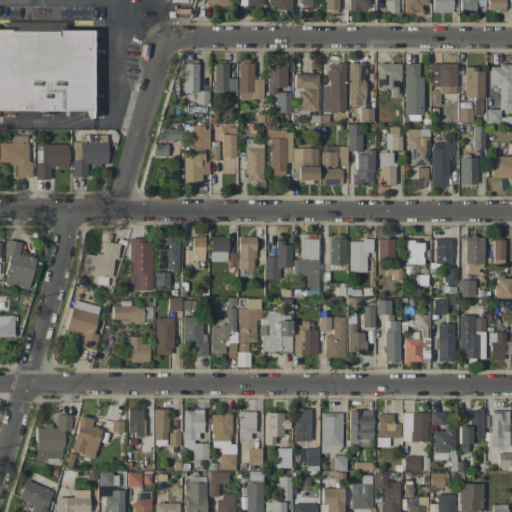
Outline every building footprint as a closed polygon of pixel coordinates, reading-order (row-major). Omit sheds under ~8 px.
[(274,9),(290,10),(290,0),(266,0),(267,2),(275,2),(274,9)] [(324,0),(324,9),(337,9),(337,0),(324,0)] [(368,0),(347,0),(347,9),(368,10),(368,0)] [(398,13),(397,0),(385,0),(386,13),(398,13)] [(403,0),(404,12),(421,12),(421,5),(427,4),(427,0),(403,0)] [(431,0),(432,12),(451,12),(450,0),(431,0)] [(459,0),(459,13),(474,13),(474,7),(484,7),(483,0),(459,0)] [(486,0),(486,11),(504,11),(504,0),(486,0)] [(95,111),(0,110),(0,28),(96,29),(95,111)] [(180,92),(197,92),(197,103),(207,103),(207,91),(197,91),(197,61),(181,61),(180,92)] [(213,91),(235,91),(235,78),(227,78),(226,63),(212,64),(213,91)] [(262,99),(262,79),(253,79),(252,63),(237,63),(238,99),(262,99)] [(321,111),(343,112),(344,63),(328,63),(327,87),(321,87),(321,111)] [(347,105),(364,105),(364,63),(348,63),(347,105)] [(376,63),(376,89),(390,89),(389,98),(399,98),(400,63),(376,63)] [(404,115),(422,115),(422,76),(418,76),(418,63),(403,63),(404,115)] [(455,94),(455,63),(430,63),(430,88),(430,104),(439,105),(439,93),(455,94)] [(286,65),(267,65),(266,93),(275,93),(275,87),(285,87),(286,65)] [(511,65),(489,65),(488,87),(498,87),(498,110),(510,110),(511,65)] [(457,109),(458,122),(471,122),(471,115),(483,115),(482,67),(464,67),(464,109),(457,109)] [(317,74),(293,73),(293,88),(299,88),(299,110),(317,111),(317,74)] [(276,113),(291,112),(290,92),(276,92),(276,113)] [(359,121),(371,122),(372,108),(359,108),(359,121)] [(485,121),(498,122),(499,110),(485,109),(485,121)] [(360,124),(346,124),(347,151),(360,150),(360,124)] [(208,125),(189,125),(188,148),(207,149),(208,125)] [(399,126),(386,127),(386,150),(399,149),(399,126)] [(472,148),(483,148),(483,126),(472,126),(472,148)] [(160,128),(160,140),(180,139),(179,127),(160,128)] [(405,129),(405,149),(409,149),(409,165),(428,165),(428,129),(405,129)] [(291,131),(269,130),(268,175),(284,175),(284,162),(291,162),(291,131)] [(79,141),(72,141),(71,176),(86,177),(86,165),(106,165),(106,135),(79,134),(79,141)] [(234,134),(221,134),(221,157),(235,157),(234,134)] [(31,177),(31,162),(27,162),(27,135),(11,135),(11,142),(0,142),(0,162),(15,163),(15,177),(31,177)] [(262,182),(263,139),(245,139),(244,182),(262,182)] [(430,186),(447,186),(448,158),(453,158),(453,142),(431,142),(430,186)] [(34,179),(49,179),(49,167),(67,167),(68,144),(41,144),(41,163),(35,163),(34,179)] [(340,185),(340,166),(346,167),(346,146),(321,145),(320,184),(340,185)] [(317,148),(292,148),(291,168),(296,168),(296,180),(316,180),(317,148)] [(352,184),(371,184),(372,150),(353,150),(352,184)] [(182,152),(183,184),(201,184),(201,174),(208,174),(207,160),(203,160),(203,152),(182,152)] [(393,152),(377,153),(378,185),(394,184),(393,152)] [(511,156),(491,156),(491,177),(511,177),(511,156)] [(476,158),(458,158),(459,184),(476,184),(476,158)] [(415,180),(426,180),(426,167),(416,167),(415,180)] [(305,276),(305,290),(316,291),(317,234),(301,234),(301,260),(292,259),(291,276),(305,276)] [(177,269),(178,237),(159,236),(158,269),(177,269)] [(203,236),(191,236),(191,249),(184,249),(184,261),(204,261),(203,236)] [(209,261),(226,261),(226,236),(209,237),(209,261)] [(237,269),(254,269),(253,236),(237,237),(237,269)] [(482,237),(465,237),(464,271),(482,271),(482,237)] [(329,238),(328,264),(344,264),(345,238),(329,238)] [(393,238),(376,238),(377,259),(393,259),(393,238)] [(456,267),(450,268),(450,238),(433,238),(434,263),(444,263),(444,284),(456,284),(456,267)] [(27,289),(35,258),(18,253),(20,243),(7,239),(3,255),(9,256),(3,283),(27,289)] [(151,239),(129,239),(128,290),(151,290),(151,239)] [(503,239),(492,239),(492,263),(503,263),(503,239)] [(348,240),(348,271),(366,272),(366,252),(371,252),(372,240),(348,240)] [(405,241),(405,264),(422,264),(422,241),(405,241)] [(113,280),(116,243),(102,242),(101,255),(83,253),(81,274),(97,275),(97,279),(113,280)] [(290,267),(290,242),(275,242),(275,256),(263,256),(263,278),(278,278),(278,267),(290,267)] [(400,279),(400,268),(390,268),(390,279),(400,279)] [(155,288),(168,288),(168,272),(155,272),(155,288)] [(493,298),(511,297),(511,279),(511,278),(493,278),(493,298)] [(473,296),(473,280),(457,280),(458,296),(473,296)] [(180,310),(180,297),(168,297),(167,310),(180,310)] [(259,299),(244,299),(244,310),(236,310),(236,366),(248,366),(248,340),(255,340),(255,319),(259,319),(259,299)] [(65,329),(82,333),(79,346),(94,350),(97,334),(92,333),(99,306),(72,300),(65,329)] [(376,314),(390,314),(389,300),(375,300),(376,314)] [(432,312),(444,312),(444,300),(432,300),(432,312)] [(142,324),(142,306),(112,305),(111,319),(120,319),(120,323),(142,324)] [(143,320),(151,319),(151,306),(143,306),(143,320)] [(373,306),(361,306),(362,327),(373,327),(373,306)] [(209,326),(210,356),(225,355),(226,358),(235,357),(234,308),(225,308),(226,325),(209,326)] [(290,352),(290,312),(261,312),(261,351),(290,352)] [(427,362),(428,316),(415,315),(415,326),(417,326),(417,339),(403,338),(403,362),(427,362)] [(201,316),(181,317),(182,344),(189,343),(189,356),(206,356),(206,333),(201,334),(201,316)] [(318,330),(329,331),(330,317),(318,316),(318,330)] [(324,335),(323,357),(343,357),(344,317),(332,316),(332,335),(324,335)] [(483,359),(484,316),(458,316),(458,349),(463,349),(463,358),(483,359)] [(155,354),(172,354),(172,317),(154,317),(155,354)] [(384,362),(398,362),(399,321),(384,320),(384,362)] [(316,354),(316,330),(307,329),(308,323),(294,322),(293,353),(316,354)] [(364,353),(365,332),(354,332),(355,324),(347,323),(347,353),(364,353)] [(437,362),(453,361),(452,324),(436,325),(437,362)] [(503,332),(488,332),(489,359),(504,359),(503,332)] [(148,362),(148,343),(140,343),(140,336),(128,336),(128,361),(148,362)] [(167,409),(153,408),(153,445),(167,445),(167,409)] [(309,408),(293,408),(293,440),(310,440),(309,408)] [(127,435),(142,435),(142,409),(126,409),(127,435)] [(207,442),(198,442),(198,432),(202,432),(202,410),(182,410),(182,449),(191,449),(191,459),(207,459),(207,442)] [(348,410),(347,439),(371,439),(371,410),(348,410)] [(507,410),(489,411),(490,447),(508,446),(507,410)] [(253,411),(238,411),(238,439),(253,439),(253,411)] [(443,411),(429,412),(430,425),(444,424),(443,411)] [(458,426),(459,452),(467,452),(467,444),(483,443),(482,411),(470,411),(470,425),(458,426)] [(340,412),(319,412),(319,453),(340,453),(340,412)] [(426,441),(427,412),(401,412),(401,441),(426,441)] [(234,469),(234,444),(230,444),(230,413),(210,413),(210,447),(219,447),(219,469),(234,469)] [(263,445),(274,445),(274,437),(282,437),(282,428),(289,428),(289,419),(283,419),(282,413),(263,413),(263,445)] [(376,437),(399,436),(399,423),(392,423),(392,413),(375,414),(376,437)] [(35,426),(35,460),(62,460),(62,430),(70,430),(70,414),(54,414),(54,425),(35,426)] [(94,457),(99,428),(90,426),(92,417),(78,415),(71,453),(94,457)] [(110,431),(122,432),(123,421),(111,420),(110,431)] [(453,452),(454,427),(444,427),(444,431),(432,430),(431,451),(453,452)] [(179,432),(168,432),(167,445),(179,446),(179,432)] [(388,438),(376,438),(376,446),(388,446),(388,438)] [(260,448),(247,448),(247,464),(260,464),(260,448)] [(276,467),(290,467),(289,448),(275,448),(276,467)] [(318,448),(298,448),(297,468),(317,468),(318,448)] [(434,461),(446,460),(446,452),(434,452),(434,461)] [(510,467),(510,453),(497,453),(497,467),(510,467)] [(345,470),(345,456),(329,456),(329,469),(345,470)] [(403,470),(419,469),(418,456),(403,457),(403,470)] [(207,496),(217,496),(217,483),(227,483),(227,472),(208,471),(207,496)] [(247,481),(261,481),(261,471),(247,471),(247,481)] [(150,485),(150,472),(126,472),(126,485),(150,485)] [(373,487),(386,488),(386,473),(374,472),(373,487)] [(97,473),(98,485),(117,484),(116,473),(97,473)] [(429,487),(445,487),(445,473),(430,473),(429,487)] [(290,499),(290,476),(276,477),(277,500),(290,499)] [(205,511),(204,477),(183,477),(184,511),(205,511)] [(31,509),(40,511),(43,511),(52,490),(24,480),(17,499),(32,505),(31,509)] [(370,509),(371,483),(350,482),(349,508),(370,509)] [(261,511),(262,483),(245,483),(245,497),(239,497),(239,511),(261,511)] [(399,511),(398,483),(389,483),(389,495),(380,495),(380,511),(399,511)] [(481,510),(481,483),(458,484),(458,511),(481,510)] [(343,511),(343,488),(320,488),(320,511),(343,511)] [(123,511),(122,489),(110,489),(110,495),(104,495),(104,511),(123,511)] [(88,511),(88,490),(72,490),(72,497),(56,497),(56,511),(88,511)] [(233,511),(234,494),(217,493),(217,511),(233,511)] [(436,511),(454,511),(454,494),(436,494),(436,511)] [(408,511),(426,511),(425,497),(407,497),(408,511)] [(150,511),(150,499),(131,499),(132,511),(150,511)] [(285,511),(285,501),(264,501),(264,511),(285,511)] [(178,511),(178,503),(153,503),(153,511),(178,511)] [(292,511),(315,511),(316,503),(292,503),(292,511)]
